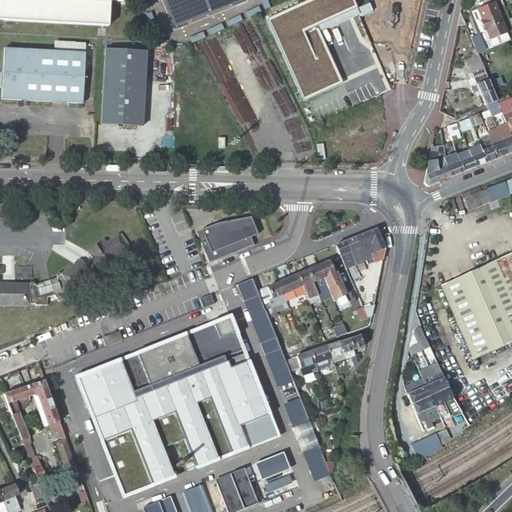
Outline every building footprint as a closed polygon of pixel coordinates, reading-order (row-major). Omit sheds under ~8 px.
[(110,0),(0,0),(0,18),(109,25),(110,0)] [(238,0),(167,0),(175,22),(238,0)] [(315,0),(291,10),(316,73),(337,64),(325,32),(361,18),(367,33),(382,27),(371,0),(315,0)] [(491,41),(508,34),(500,14),(482,21),(486,31),(487,31),(491,41)] [(56,41),(55,50),(85,52),(86,42),(56,41)] [(147,45),(102,44),(98,122),(144,123),(147,45)] [(2,99),(84,103),(87,52),(85,52),(55,50),(5,47),(2,99)] [(497,102),(492,90),(478,57),(467,62),(477,86),(479,92),(482,98),(484,103),(486,106),(487,106),(497,102)] [(479,92),(477,86),(471,88),(473,94),(479,92)] [(508,122),(511,132),(511,133),(511,132),(511,98),(498,104),(502,114),(506,123),(508,122)] [(498,104),(497,102),(487,106),(492,118),(502,114),(498,104)] [(483,124),(479,114),(469,118),(470,120),(473,128),(483,124)] [(473,128),(470,120),(459,123),(462,133),(473,128)] [(507,155),(511,153),(511,137),(510,133),(511,132),(508,122),(506,123),(507,126),(497,130),(498,134),(507,155)] [(459,123),(447,128),(447,129),(452,141),(464,136),(462,133),(459,123)] [(447,129),(440,132),(442,137),(443,147),(453,144),(452,141),(447,129)] [(496,135),(498,134),(497,130),(487,134),(488,137),(490,141),(497,138),(496,135)] [(497,159),(507,155),(498,134),(496,135),(497,138),(490,141),(497,159)] [(487,163),(497,159),(490,141),(488,137),(485,137),(487,142),(480,145),(487,163)] [(440,144),(432,145),(423,184),(427,187),(439,182),(434,171),(438,169),(437,160),(442,159),(441,151),(439,152),(439,148),(441,148),(440,144)] [(475,168),(487,163),(480,145),(468,150),(469,152),(475,168)] [(463,173),(475,168),(469,152),(457,156),(459,163),(460,165),(463,173)] [(451,177),(463,173),(460,165),(459,163),(457,156),(456,155),(445,159),(446,164),(447,166),(451,177)] [(439,182),(451,177),(447,166),(443,167),(442,159),(437,160),(438,169),(434,171),(439,182)] [(479,190),(465,195),(468,202),(465,203),(468,212),(510,196),(504,183),(487,190),(487,191),(481,194),(479,190)] [(199,244),(207,264),(253,246),(250,238),(257,236),(250,218),(242,220),(243,222),(218,231),(215,225),(200,231),(205,242),(199,244)] [(242,220),(215,225),(218,231),(243,222),(242,220)] [(383,251),(384,250),(375,230),(355,238),(359,249),(365,263),(366,266),(374,263),(370,255),(378,252),(378,253),(383,251)] [(120,235),(117,237),(126,248),(128,246),(120,235)] [(126,248),(117,237),(106,244),(103,241),(85,253),(91,261),(84,266),(81,262),(77,261),(73,264),(72,267),(59,277),(60,278),(30,287),(30,285),(0,285),(0,276),(2,276),(2,267),(0,266),(0,307),(29,308),(29,305),(34,305),(35,307),(46,307),(46,299),(53,297),(58,303),(67,296),(66,295),(70,293),(72,294),(92,279),(94,281),(120,263),(115,256),(126,248)] [(359,249),(355,238),(344,242),(349,253),(359,249)] [(349,253),(344,242),(333,246),(342,266),(353,262),(349,253)] [(365,263),(359,249),(349,253),(353,262),(354,270),(360,269),(359,266),(365,263)] [(511,347),(511,263),(511,260),(439,292),(472,365),(511,347)] [(329,262),(317,267),(322,279),(331,275),(334,274),(329,262)] [(353,262),(342,266),(344,270),(350,268),(351,270),(354,270),(353,262)] [(317,267),(306,272),(311,282),(311,283),(322,279),(317,267)] [(306,272),(296,276),(301,286),(311,282),(306,272)] [(340,282),(336,273),(334,274),(331,275),(332,279),(329,280),(331,286),(326,288),(328,292),(332,302),(346,296),(340,282)] [(331,275),(322,279),(326,288),(331,286),(329,280),(332,279),(331,275)] [(296,276),(287,280),(291,291),(301,286),(296,276)] [(322,279),(311,283),(317,296),(328,292),(326,288),(322,279)] [(251,280),(237,285),(277,387),(292,380),(289,373),(285,361),(283,357),(277,342),(269,323),(267,318),(265,312),(262,306),(257,293),(251,280)] [(287,280),(277,285),(281,295),(291,291),(287,280)] [(305,295),(309,305),(319,301),(317,296),(311,283),(311,282),(301,286),(305,295)] [(277,285),(257,293),(262,306),(268,304),(270,309),(285,303),(281,295),(277,285)] [(295,299),(305,295),(301,286),(291,291),(295,299)] [(281,295),(285,303),(295,299),(291,291),(281,295)] [(262,306),(265,312),(267,318),(276,314),(287,309),(285,303),(270,309),(268,304),(262,306)] [(373,307),(369,308),(368,305),(361,308),(366,319),(371,317),(373,307)] [(215,325),(230,319),(228,314),(213,320),(215,325)] [(276,314),(267,318),(269,323),(275,322),(274,319),(277,318),(276,314)] [(213,320),(78,374),(117,484),(169,463),(157,435),(178,427),(189,455),(242,434),(234,413),(263,402),(230,319),(215,325),(213,320)] [(343,327),(332,330),(333,334),(335,338),(346,334),(343,327)] [(323,332),(327,341),(332,339),(331,336),(333,334),(332,330),(331,328),(323,332)] [(118,333),(102,339),(105,348),(121,341),(118,333)] [(366,337),(365,334),(348,340),(353,352),(363,349),(360,341),(366,339),(366,337)] [(277,342),(283,357),(304,349),(300,340),(299,336),(293,339),(295,345),(289,347),(288,345),(286,346),(283,339),(277,342)] [(300,340),(304,349),(315,345),(313,340),(311,336),(300,340)] [(313,340),(315,345),(325,341),(323,336),(313,340)] [(353,352),(348,340),(338,343),(343,355),(353,352)] [(343,355),(338,343),(327,347),(331,359),(343,355)] [(311,353),(314,365),(331,359),(327,347),(311,353)] [(354,357),(353,352),(343,355),(345,360),(350,359),(354,357)] [(295,358),(299,370),(314,365),(311,353),(295,358)] [(345,360),(343,355),(331,359),(333,364),(345,360)] [(285,361),(289,373),(299,370),(295,358),(285,361)] [(331,359),(314,365),(315,365),(317,371),(333,365),(333,364),(331,359)] [(314,365),(299,370),(301,377),(317,372),(317,371),(315,365),(314,365)] [(437,365),(427,370),(431,377),(440,373),(437,365)] [(444,380),(440,373),(431,377),(434,384),(444,380)] [(431,377),(422,381),(425,388),(434,384),(431,377)] [(65,472),(75,468),(43,380),(28,386),(31,395),(34,395),(35,397),(46,428),(48,427),(65,472)] [(434,384),(439,394),(448,390),(444,380),(434,384)] [(403,389),(407,396),(416,392),(425,388),(422,381),(403,389)] [(439,394),(434,384),(425,388),(430,398),(439,394)] [(24,388),(2,396),(11,416),(18,414),(14,402),(27,397),(24,388)] [(416,392),(421,402),(430,398),(425,388),(416,392)] [(448,390),(439,394),(444,404),(444,405),(453,401),(453,400),(448,390)] [(407,396),(411,406),(421,402),(416,392),(407,396)] [(430,398),(434,408),(444,405),(444,404),(439,394),(430,398)] [(284,404),(314,480),(330,474),(299,397),(284,404)] [(421,402),(425,413),(434,408),(430,398),(421,402)] [(331,411),(336,409),(334,400),(328,402),(331,411)] [(416,416),(425,413),(421,402),(411,406),(416,416)] [(256,406),(262,422),(270,419),(263,403),(256,406)] [(439,419),(434,408),(425,413),(430,423),(439,419)] [(430,423),(425,413),(416,416),(419,424),(423,422),(427,431),(433,428),(430,423)] [(18,414),(11,416),(21,442),(28,439),(18,414)] [(319,419),(313,421),(316,428),(321,427),(319,419)] [(413,462),(453,445),(446,430),(407,446),(413,462)] [(290,467),(283,451),(255,462),(261,478),(290,467)] [(28,461),(37,482),(44,480),(36,459),(28,461)] [(244,466),(230,472),(235,486),(221,492),(229,511),(231,511),(258,501),(244,466)] [(215,478),(221,492),(235,486),(230,472),(215,478)] [(211,511),(200,484),(183,491),(192,511),(211,511)] [(13,486),(0,490),(0,499),(2,504),(18,498),(13,486)] [(177,511),(171,495),(143,507),(145,511),(177,511)]
